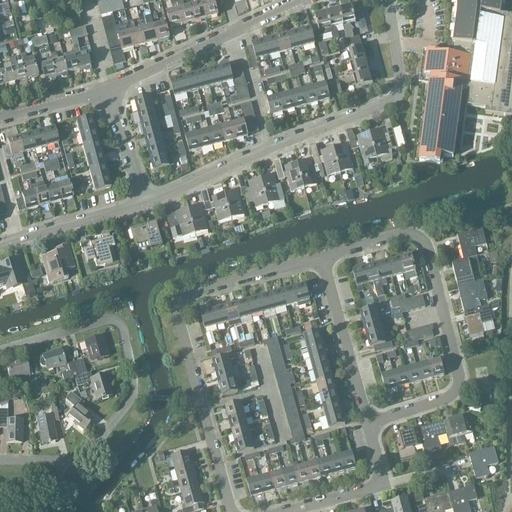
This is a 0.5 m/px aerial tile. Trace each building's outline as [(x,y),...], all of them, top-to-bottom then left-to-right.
[(121,0),(117,0),(109,2),(111,8),(123,5),(121,0)] [(171,29),(183,26),(176,0),(175,0),(170,1),(173,12),(166,13),(171,29)] [(194,22),(190,7),(185,8),(183,3),(182,0),(176,0),(183,26),(194,22)] [(194,22),(206,19),(200,0),(195,0),(196,5),(190,7),(194,22)] [(200,0),(206,19),(218,16),(214,0),(207,2),(206,0),(200,0)] [(511,118),(511,117),(511,14),(507,13),(507,16),(501,15),(502,0),(456,0),(457,3),(457,9),(457,15),(453,45),(455,45),(454,57),(444,55),(444,53),(423,50),(420,75),(425,76),(424,77),(431,77),(419,162),(440,165),(441,157),(453,159),(462,90),(470,91),(468,107),(486,110),(485,115),(511,118)] [(109,2),(98,5),(99,11),(111,8),(109,2)] [(123,5),(111,8),(112,14),(124,11),(123,5)] [(347,47),(360,43),(359,37),(354,38),(352,32),(353,30),(350,26),(350,24),(355,23),(351,7),(339,10),(343,26),(347,40),(346,40),(347,47)] [(101,17),(112,14),(111,8),(99,11),(101,17)] [(336,28),(343,26),(339,10),(327,13),(332,35),(333,35),(337,34),(336,28)] [(320,38),(332,35),(327,13),(315,16),(320,38)] [(113,17),(102,20),(103,26),(115,23),(113,17)] [(46,27),(44,19),(35,22),(37,30),(46,27)] [(146,45),(142,30),(136,32),(135,28),(136,27),(135,21),(128,23),(134,49),(146,45)] [(115,23),(103,26),(105,32),(116,29),(115,23)] [(123,52),(134,49),(128,23),(122,24),(124,35),(118,36),(119,40),(121,46),(123,52)] [(153,27),(158,42),(169,39),(165,24),(153,27)] [(146,45),(158,42),(153,27),(142,30),(146,45)] [(75,53),(79,70),(91,67),(88,55),(82,56),(77,40),(84,38),(81,29),(69,33),(75,53)] [(116,29),(105,32),(106,37),(118,34),(116,29)] [(299,33),(303,48),(315,45),(311,29),(299,33)] [(291,51),(303,48),(299,33),(287,36),(291,51)] [(118,34),(106,37),(108,43),(119,40),(118,36),(118,34)] [(280,55),(291,51),(287,36),(275,39),(280,55)] [(48,44),(47,39),(42,41),(41,38),(33,40),(34,47),(34,48),(34,49),(43,47),(42,46),(48,44)] [(268,58),(280,55),(275,39),(264,42),(268,58)] [(119,40),(108,43),(109,49),(121,46),(119,40)] [(257,61),(268,58),(264,42),(252,45),(253,47),(247,48),(253,71),(259,69),(257,61)] [(322,57),(329,56),(325,43),(319,45),(322,57)] [(349,66),(366,61),(363,49),(362,49),(360,43),(347,47),(348,53),(346,53),(348,60),(342,63),(343,67),(349,66)] [(121,46),(109,49),(111,55),(123,52),(121,46)] [(123,52),(111,55),(112,61),(124,58),(123,52)] [(57,76),(52,59),(50,53),(43,55),(45,60),(40,62),(41,67),(45,79),(57,76)] [(79,70),(75,53),(64,56),(65,60),(65,61),(68,73),(79,70)] [(21,55),(24,67),(27,80),(39,77),(35,64),(34,57),(27,59),(25,54),(21,55)] [(68,73),(65,61),(59,62),(58,57),(52,59),(57,76),(68,73)] [(27,80),(24,67),(18,68),(15,58),(9,60),(12,70),(16,83),(27,80)] [(112,61),(114,67),(126,64),(124,58),(112,61)] [(308,58),(306,59),(307,63),(308,67),(312,65),(320,63),(318,58),(311,60),(309,60),(308,58)] [(352,78),(370,73),(366,61),(349,66),(352,78)] [(303,64),(295,66),(297,71),(304,69),(303,68),(308,67),(307,63),(303,64)] [(230,68),(233,82),(237,97),(239,103),(250,100),(241,65),(230,68)] [(233,82),(230,68),(229,66),(217,69),(222,85),(221,86),(223,91),(228,90),(227,84),(233,82)] [(221,86),(222,85),(217,69),(206,72),(210,88),(221,86)] [(4,86),(16,83),(12,70),(1,73),(4,86)] [(198,92),(210,88),(206,72),(194,76),(198,92)] [(370,73),(352,78),(329,84),(332,97),(342,94),(340,87),(354,83),(356,90),(373,85),(370,73)] [(187,95),(198,92),(194,76),(182,79),(187,95)] [(175,98),(187,95),(182,79),(170,82),(175,98)] [(314,88),(318,104),(330,101),(326,85),(314,88)] [(306,107),(318,104),(314,88),(302,91),(306,107)] [(295,110),(306,107),(302,91),(290,94),(295,110)] [(283,113),(295,110),(290,94),(279,98),(283,113)] [(156,96),(151,98),(151,97),(135,102),(138,114),(154,109),(152,103),(157,101),(156,96)] [(227,106),(239,103),(237,97),(230,99),(225,100),(227,106)] [(271,117),(283,113),(279,98),(267,101),(271,117)] [(242,116),(247,135),(259,132),(251,104),(240,107),(241,112),(242,116)] [(141,125),(157,121),(154,109),(138,114),(141,125)] [(180,118),(192,115),(191,110),(179,113),(180,118)] [(248,138),(247,135),(242,116),(237,117),(239,124),(232,125),(236,141),(248,138)] [(79,135),(95,131),(92,119),(76,123),(79,135)] [(236,141),(232,125),(231,120),(225,122),(227,127),(221,128),(225,144),(236,141)] [(144,137),(160,132),(157,121),(141,125),(144,137)] [(391,151),(398,149),(390,121),(384,122),(386,130),(382,131),(370,134),(377,159),(381,158),(382,163),(392,161),(391,151)] [(213,147),(225,144),(221,128),(209,131),(213,147)] [(42,132),(46,148),(58,144),(54,129),(42,132)] [(82,146),(98,142),(95,131),(79,135),(82,146)] [(202,150),(213,147),(209,131),(197,135),(202,150)] [(350,146),(356,144),(352,131),(346,133),(350,146)] [(34,151),(46,148),(42,132),(30,135),(34,151)] [(147,148),(163,144),(160,132),(144,137),(147,148)] [(370,134),(357,137),(365,166),(371,165),(370,161),(377,159),(370,134)] [(23,154),(34,151),(30,135),(18,138),(23,154)] [(189,153),(202,150),(197,135),(185,138),(189,153)] [(11,157),(23,154),(18,138),(7,142),(11,157)] [(66,138),(61,140),(64,152),(69,150),(66,138)] [(85,158),(101,154),(98,142),(82,146),(85,158)] [(150,160),(166,155),(163,144),(147,148),(150,160)] [(313,161),(319,159),(315,146),(310,148),(313,161)] [(334,149),(340,174),(341,175),(353,171),(346,146),(334,149)] [(319,159),(313,161),(315,166),(320,165),(324,164),(328,178),(341,175),(340,174),(334,149),(321,152),(323,158),(319,160),(319,159)] [(88,169),(104,165),(101,154),(85,158),(88,169)] [(166,155),(150,160),(154,172),(169,167),(173,166),(171,159),(172,159),(171,154),(166,155)] [(277,176),(283,174),(279,161),(273,163),(277,176)] [(297,164),(304,189),(317,186),(310,161),(297,164)] [(297,164),(285,168),(292,193),(304,189),(297,164)] [(91,181),(107,177),(104,165),(88,169),(91,181)] [(274,176),(261,179),(268,206),(284,202),(280,186),(277,187),(274,176)] [(107,177),(91,181),(95,193),(111,189),(107,177)] [(242,192),(247,191),(243,177),(238,179),(242,192)] [(261,180),(249,183),(256,210),(268,207),(261,180)] [(43,184),(31,187),(33,193),(37,208),(49,205),(45,190),(43,184)] [(56,187),(60,202),(72,199),(68,184),(56,187)] [(56,187),(45,190),(49,205),(60,202),(56,187)] [(225,195),(232,220),(244,217),(237,191),(225,195)] [(212,211),(210,205),(207,192),(201,193),(206,212),(212,211)] [(33,193),(22,196),(22,197),(25,209),(25,212),(37,208),(33,193)] [(210,205),(212,211),(215,210),(219,224),(232,220),(225,195),(212,198),(214,204),(210,205)] [(25,209),(22,197),(14,199),(17,211),(25,209)] [(188,210),(195,235),(208,232),(201,207),(188,210)] [(195,235),(188,210),(173,214),(172,213),(166,214),(173,238),(182,236),(182,238),(195,235)] [(162,246),(156,223),(131,230),(133,241),(136,240),(139,252),(151,248),(151,249),(162,246)] [(463,261),(475,258),(473,249),(486,246),(482,230),(457,236),(463,261)] [(110,240),(109,235),(101,236),(103,242),(90,245),(89,242),(80,245),(82,254),(83,254),(86,265),(94,263),(96,270),(103,268),(104,271),(118,267),(117,261),(115,262),(112,249),(113,249),(111,240),(110,240)] [(49,285),(68,279),(65,271),(75,269),(68,246),(59,249),(60,252),(43,257),(48,276),(46,276),(49,285)] [(399,259),(403,275),(415,272),(411,256),(399,259)] [(458,289),(470,285),(468,276),(479,273),(475,258),(463,261),(452,264),(458,289)] [(392,278),(403,275),(399,259),(388,262),(392,278)] [(386,280),(392,278),(388,262),(376,266),(380,281),(380,282),(382,288),(387,286),(386,280)] [(0,265),(0,282),(4,282),(6,288),(20,284),(26,299),(35,296),(29,280),(23,282),(17,263),(10,265),(9,263),(0,265)] [(380,281),(376,266),(364,269),(369,285),(373,283),(377,299),(379,304),(386,302),(382,288),(380,282),(380,281)] [(362,287),(369,285),(364,269),(353,272),(358,293),(363,292),(362,287)] [(478,300),(478,301),(478,303),(487,300),(483,282),(481,282),(470,285),(458,289),(464,314),(477,310),(475,301),(478,300)] [(305,286),(293,289),(298,305),(298,308),(310,305),(305,286)] [(286,308),(298,305),(293,289),(282,292),(286,308)] [(274,311),(286,308),(282,292),(270,295),(274,311)] [(263,314),(274,311),(270,295),(259,298),(263,314)] [(400,308),(402,314),(425,308),(422,297),(406,301),(399,303),(400,308)] [(251,318),(263,314),(259,298),(247,302),(251,318)] [(240,321),(251,318),(247,302),(235,305),(240,321)] [(239,321),(240,321),(235,305),(224,308),(228,324),(229,328),(241,325),(239,321)] [(477,310),(464,314),(470,338),(484,334),(481,325),(492,322),(488,307),(477,310)] [(217,327),(228,324),(224,308),(212,311),(217,327)] [(363,326),(379,321),(376,309),(360,314),(363,326)] [(217,327),(212,311),(200,315),(207,336),(218,333),(217,327)] [(366,337),(382,333),(379,321),(363,326),(366,337)] [(431,326),(406,333),(408,340),(410,344),(417,342),(434,337),(431,326)] [(307,349),(323,344),(319,332),(303,337),(307,349)] [(382,333),(366,337),(370,349),(373,348),(375,353),(393,349),(391,343),(385,345),(382,333)] [(108,357),(102,337),(84,343),(87,351),(84,352),(85,357),(88,356),(90,363),(108,357)] [(290,385),(288,379),(286,371),(279,343),(271,345),(267,346),(292,440),(297,438),(304,437),(290,385)] [(310,360),(326,356),(323,344),(307,349),(310,360)] [(42,357),(43,359),(41,360),(40,361),(39,363),(39,364),(40,365),(40,366),(41,367),(42,367),(43,368),(44,368),(45,368),(46,371),(65,366),(61,350),(53,352),(54,353),(42,357)] [(313,372),(329,367),(326,356),(310,360),(313,372)] [(236,363),(231,365),(229,357),(212,362),(216,374),(232,369),(237,368),(236,363)] [(427,360),(428,364),(432,380),(444,377),(440,361),(433,362),(432,359),(427,360)] [(10,382),(29,376),(25,361),(5,366),(10,382)] [(78,376),(79,378),(87,375),(82,361),(74,363),(78,376)] [(79,378),(78,376),(74,363),(67,366),(70,373),(62,376),(64,382),(72,380),(74,379),(79,378)] [(421,383),(432,380),(428,364),(416,367),(421,383)] [(316,383),(332,379),(329,367),(313,372),(316,383)] [(409,386),(421,383),(416,367),(405,370),(409,386)] [(219,385),(235,381),(232,369),(216,374),(219,385)] [(398,389),(409,386),(405,370),(393,374),(398,389)] [(79,378),(74,379),(77,388),(91,383),(92,387),(97,402),(112,397),(105,375),(91,380),(90,374),(87,375),(79,378)] [(386,393),(398,389),(393,374),(381,377),(386,393)] [(31,393),(40,391),(38,384),(36,378),(27,381),(31,393)] [(319,395),(335,391),(332,379),(316,383),(319,395)] [(235,381),(219,385),(222,397),(238,393),(235,381)] [(323,407),(338,402),(335,391),(319,395),(323,407)] [(84,432),(94,420),(78,407),(82,402),(71,394),(65,401),(75,409),(68,418),(79,426),(78,428),(84,432)] [(228,420),(245,416),(243,410),(248,408),(247,402),(242,404),(241,404),(225,408),(228,420)] [(326,418),(342,414),(338,402),(323,407),(326,418)] [(41,445),(56,442),(53,423),(59,422),(56,409),(49,410),(51,417),(37,419),(41,445)] [(0,429),(0,430),(7,430),(6,444),(22,444),(22,421),(7,420),(7,416),(7,412),(0,411),(0,429)] [(250,414),(245,416),(228,420),(232,432),(248,427),(246,421),(251,419),(250,414)] [(342,414),(326,418),(329,430),(345,426),(342,414)] [(471,417),(468,418),(468,416),(443,423),(448,442),(449,448),(466,444),(464,438),(473,435),(470,424),(472,423),(471,417)] [(439,444),(448,442),(443,423),(418,430),(422,447),(425,455),(441,450),(439,444)] [(235,443),(251,439),(249,433),(255,431),(253,426),(248,427),(232,432),(235,443)] [(414,449),(422,447),(418,430),(394,437),(401,462),(417,457),(414,449)] [(324,447),(323,442),(321,436),(314,438),(316,444),(317,448),(324,447)] [(251,439),(235,443),(238,455),(254,451),(251,439)] [(494,449),(470,455),(469,456),(476,481),(489,477),(486,468),(498,465),(494,449)] [(174,470),(193,465),(189,452),(171,457),(174,470)] [(340,457),(344,473),(356,470),(352,454),(340,457)] [(332,476),(344,473),(340,457),(328,460),(332,476)] [(321,479),(332,476),(328,460),(317,463),(321,479)] [(309,483),(321,479),(317,463),(305,467),(309,483)] [(178,483),(196,479),(193,465),(174,470),(178,483)] [(298,486),(309,483),(305,467),(293,470),(298,486)] [(286,489),(298,486),(293,470),(282,473),(286,489)] [(275,492),(286,489),(282,473),(270,476),(275,492)] [(263,495),(275,492),(270,476),(259,479),(263,495)] [(181,496),(200,492),(196,479),(178,483),(172,485),(173,489),(179,487),(181,494),(181,496)] [(251,499),(263,495),(259,479),(247,483),(251,499)] [(449,494),(452,507),(453,511),(470,511),(468,503),(477,500),(473,487),(449,494)] [(181,496),(185,510),(183,510),(183,511),(198,511),(204,511),(203,505),(204,505),(200,492),(181,496)] [(444,511),(443,509),(452,507),(449,494),(424,501),(426,511),(444,511)] [(389,511),(384,511),(409,511),(407,500),(391,504),(393,511),(389,511)] [(143,511),(161,511),(159,502),(151,504),(152,508),(143,511)]
